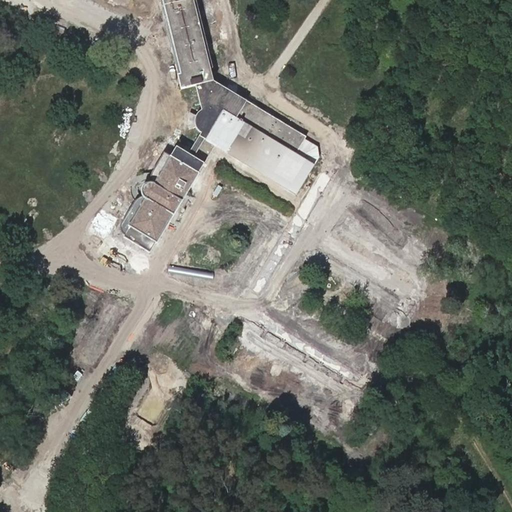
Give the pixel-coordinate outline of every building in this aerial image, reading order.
[(191,203),(194,198),(186,194),(214,146),(295,195),(313,166),(318,157),(317,148),(304,141),(305,138),(257,109),(212,81),(193,0),(161,0),(180,74),(178,75),(181,89),(197,86),(202,109),(199,113),(196,117),(196,122),(197,127),(199,130),(201,133),(189,154),(177,147),(171,157),(165,153),(123,224),(122,230),(125,237),(149,253),(168,224),(175,228),(179,223),(176,221),(180,213),(182,215),(185,210),(183,209),(188,201),(191,203)] [(347,245),(357,230),(350,226),(362,206),(353,200),(366,179),(355,172),(336,202),(329,213),(322,208),(321,208),(312,223),(347,245)] [(329,198),(322,208),(329,213),(336,202),(329,198)] [(424,294),(420,291),(430,275),(383,244),(367,269),(408,295),(409,293),(420,300),(424,294)] [(362,418),(345,407),(342,412),(270,364),(258,381),(309,415),(308,417),(327,430),(338,414),(356,426),(362,418)]
